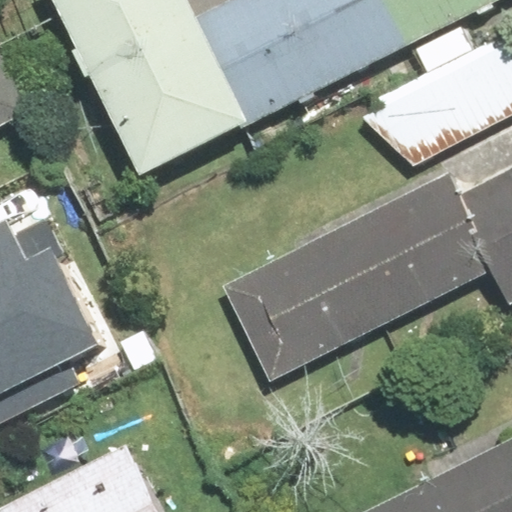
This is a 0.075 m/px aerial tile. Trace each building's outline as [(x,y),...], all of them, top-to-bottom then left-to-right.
[(182,0),(44,0),(136,180),(246,124),(193,20),(182,0)] [(381,0),(232,0),(193,20),(246,124),(404,44),(381,0)] [(381,0),(404,44),(492,0),(381,0)] [(0,139),(53,114),(0,4),(0,139)] [(511,27),(377,95),(416,172),(511,123),(511,27)] [(473,160),(233,277),(285,383),(511,272),(511,274),(511,178),(488,190),(473,160)] [(0,423),(98,380),(85,352),(111,341),(67,242),(40,254),(26,222),(0,233),(0,423)] [(186,511),(149,437),(0,510),(0,511),(186,511)] [(511,511),(511,439),(363,511),(511,511)]
